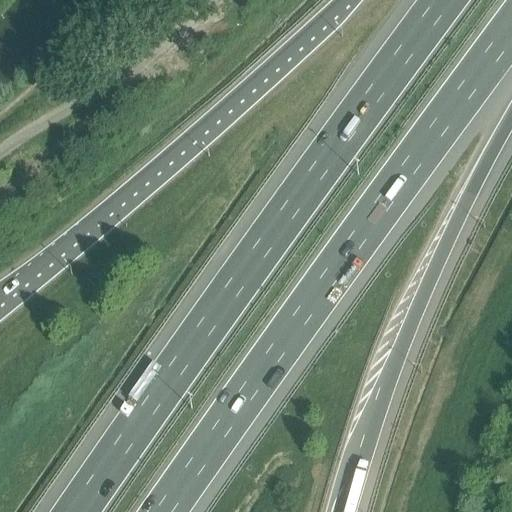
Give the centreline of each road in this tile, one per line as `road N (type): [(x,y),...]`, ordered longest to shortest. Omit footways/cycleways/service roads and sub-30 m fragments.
road 1 (motorway): [(443,0),(75,511)]
road 2 (motorway): [(164,511),(511,29)]
road 3 (motorway): [(349,0),(164,177),(0,312)]
road 4 (motorway): [(350,511),(395,360),(511,111)]
